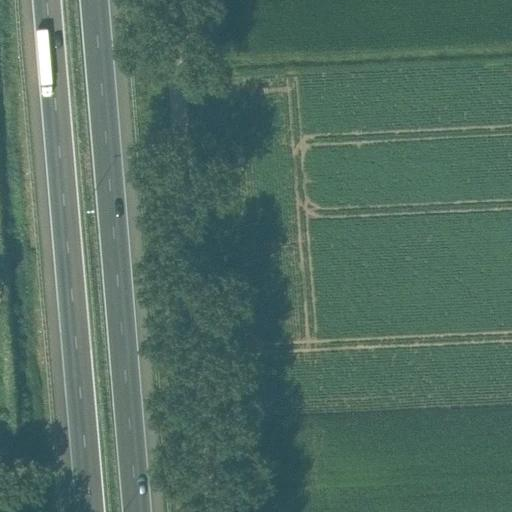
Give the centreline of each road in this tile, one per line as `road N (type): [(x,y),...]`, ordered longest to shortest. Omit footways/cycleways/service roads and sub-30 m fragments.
road 1 (motorway): [(145,511),(101,0)]
road 2 (motorway): [(45,0),(88,511)]
road 3 (unclassified): [(205,511),(163,0)]
